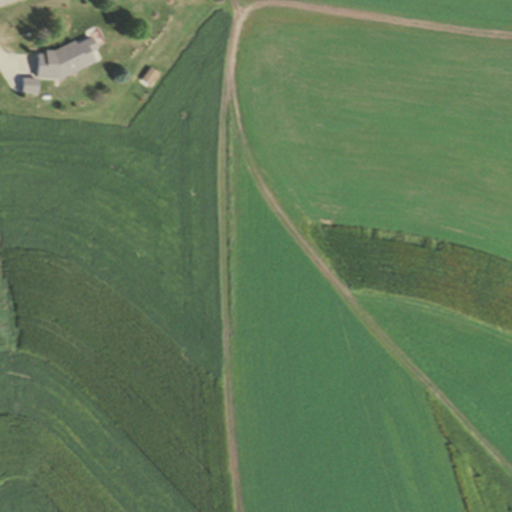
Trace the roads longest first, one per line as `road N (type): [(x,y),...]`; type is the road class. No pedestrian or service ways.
road 1 (track): [(244,16),(224,106),(227,404),(245,511)]
road 2 (track): [(511,459),(271,196),(228,79)]
road 3 (track): [(511,26),(253,22),(229,0)]
